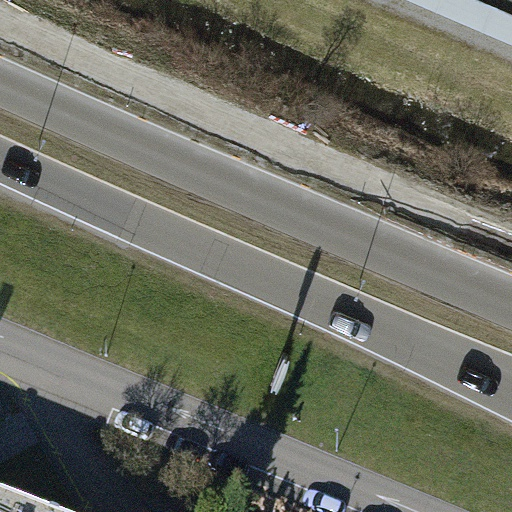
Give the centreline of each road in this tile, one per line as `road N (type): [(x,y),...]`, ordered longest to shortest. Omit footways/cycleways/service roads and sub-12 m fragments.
road 1 (secondary): [(0,156),(511,389)]
road 2 (secondary): [(511,310),(0,84)]
